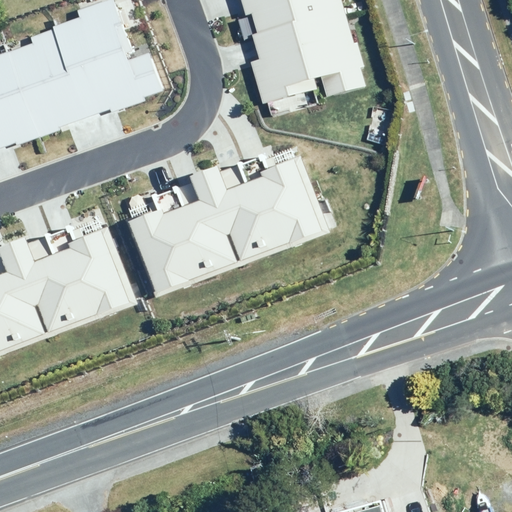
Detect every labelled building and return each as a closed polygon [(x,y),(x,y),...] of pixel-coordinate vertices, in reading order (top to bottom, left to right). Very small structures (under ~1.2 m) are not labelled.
[(0,153),(167,91),(154,56),(139,62),(115,0),(104,0),(81,9),(86,22),(0,53),(0,153)] [(244,0),(260,55),(251,58),(263,100),(321,84),(324,95),(359,85),(335,0),(244,0)] [(129,221),(157,297),(328,235),(300,159),(231,184),(224,166),(191,178),(198,196),(129,221)] [(0,267),(0,353),(136,305),(108,229),(39,254),(32,236),(0,247),(0,250),(6,266),(0,267)] [(390,470),(319,486),(320,490),(293,496),(296,511),(493,511),(489,490),(452,499),(450,491),(425,496),(425,495),(397,501),(390,470)]
